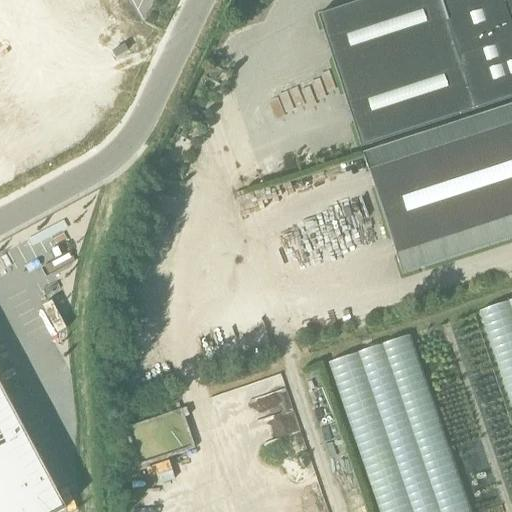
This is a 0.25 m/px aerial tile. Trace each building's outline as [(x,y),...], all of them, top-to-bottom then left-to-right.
[(81,0),(0,0),(0,165),(77,124),(69,107),(70,107),(69,106),(105,87),(99,76),(117,66),(81,0)] [(484,107),(485,110),(511,101),(511,0),(456,0),(450,2),(449,0),(382,0),(321,20),(361,146),(484,107)] [(272,81),(251,85),(256,110),(276,107),(272,81)] [(511,105),(362,154),(401,275),(511,238),(511,105)] [(355,211),(346,214),(351,232),(360,230),(355,211)] [(511,299),(478,312),(511,410),(511,299)] [(187,319),(210,315),(208,303),(185,308),(187,319)] [(471,511),(410,333),(329,360),(380,511),(471,511)] [(147,385),(148,348),(122,347),(121,384),(147,385)] [(0,385),(0,511),(62,511),(66,510),(0,385)]
